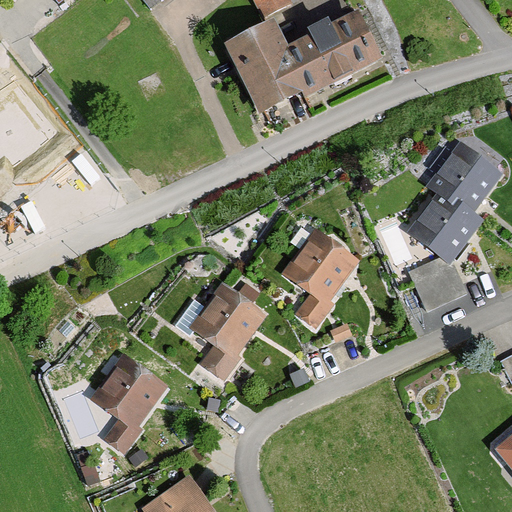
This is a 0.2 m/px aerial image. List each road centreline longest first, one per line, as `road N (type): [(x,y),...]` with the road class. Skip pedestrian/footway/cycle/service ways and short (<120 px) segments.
road 1 (residential): [(508,56),(422,76),(0,276)]
road 2 (residential): [(260,511),(246,442),(276,412),(511,306)]
road 3 (unknown): [(145,207),(0,13)]
